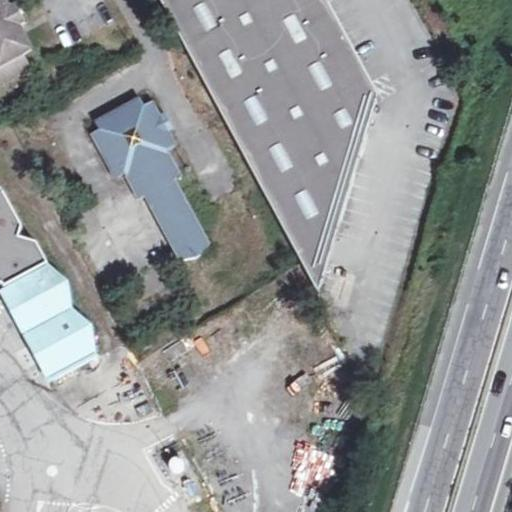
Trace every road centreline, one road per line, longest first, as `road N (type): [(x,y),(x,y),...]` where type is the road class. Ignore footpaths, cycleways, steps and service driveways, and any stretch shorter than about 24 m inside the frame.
road 1 (motorway): [(511,219),(424,511)]
road 2 (motorway): [(471,511),(511,374)]
